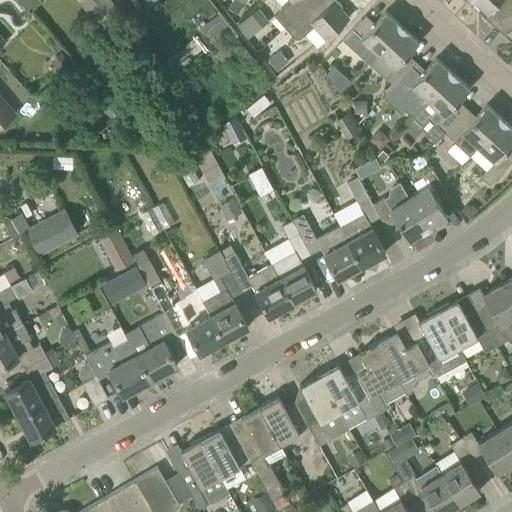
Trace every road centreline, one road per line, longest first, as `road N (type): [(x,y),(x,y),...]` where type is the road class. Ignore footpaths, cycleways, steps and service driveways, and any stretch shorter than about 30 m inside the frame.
road 1 (residential): [(4,499),(439,262),(511,209)]
road 2 (residential): [(511,92),(414,0)]
